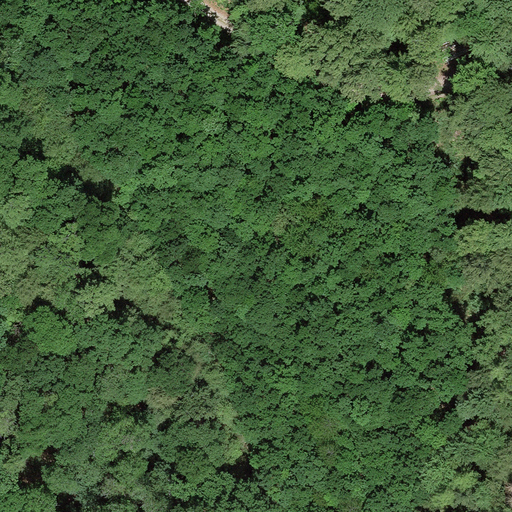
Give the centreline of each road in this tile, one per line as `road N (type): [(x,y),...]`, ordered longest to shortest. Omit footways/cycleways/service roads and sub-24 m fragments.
road 1 (track): [(254,511),(238,410),(194,350),(0,233)]
road 2 (track): [(188,0),(337,86),(377,95),(433,90),(511,47)]
